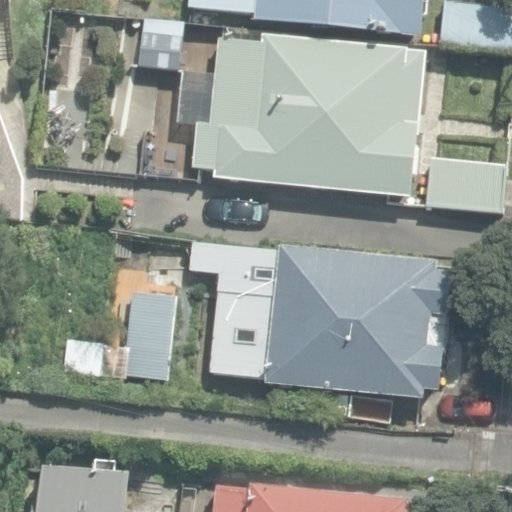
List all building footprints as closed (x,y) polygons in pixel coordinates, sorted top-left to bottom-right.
[(260,21),(426,38),(430,0),(193,0),(193,8),(260,15),(260,21)] [(445,47),(511,53),(511,7),(449,1),(445,47)] [(215,173),(413,193),(428,47),(263,30),(262,36),(220,32),(211,117),(199,116),(194,164),(215,166),(215,173)] [(140,65),(182,70),(187,36),(144,32),(140,65)] [(431,206),(508,214),(511,173),(511,166),(436,159),(431,206)] [(418,254),(501,263),(505,225),(422,215),(418,254)] [(105,270),(151,276),(156,237),(110,230),(105,270)] [(268,386),(425,401),(426,393),(443,394),(455,272),(439,270),(440,264),(197,241),(194,274),(222,277),(213,374),(268,379),(268,386)] [(41,511),(128,511),(132,472),(45,466),(41,511)] [(424,511),(425,511),(219,488),(216,511),(424,511)]
